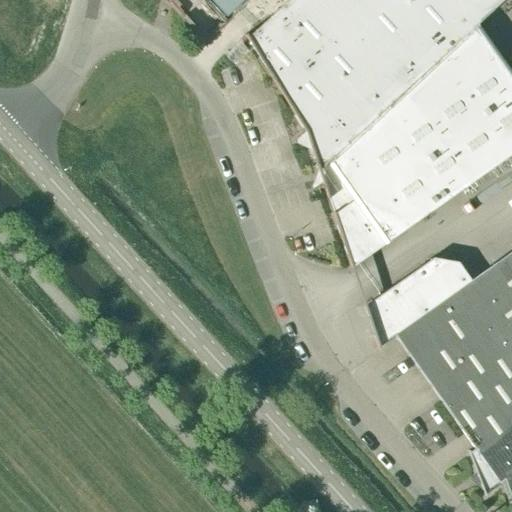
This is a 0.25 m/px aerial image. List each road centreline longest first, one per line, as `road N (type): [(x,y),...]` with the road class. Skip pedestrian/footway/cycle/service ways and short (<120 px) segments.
road 1 (unclassified): [(460,511),(328,368),(211,107),(185,70),(146,43),(94,29)]
road 2 (secondary): [(342,511),(18,139)]
road 3 (unclassified): [(18,139),(47,114),(94,29)]
